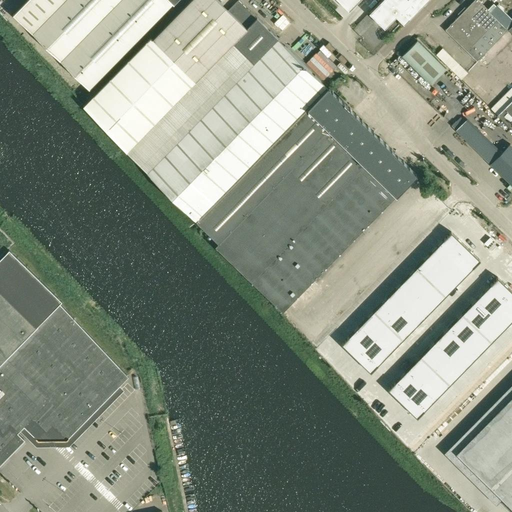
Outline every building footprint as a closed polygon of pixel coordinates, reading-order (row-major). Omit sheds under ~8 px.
[(176,0),(28,0),(13,15),(89,89),(176,0)] [(82,104),(126,151),(257,18),(238,0),(228,10),(217,0),(191,0),(152,39),(149,36),(84,102),(82,104)] [(337,0),(349,11),(359,0),(337,0)] [(381,0),(370,13),(377,20),(385,28),(396,16),(404,24),(426,0),(381,0)] [(491,12),(478,0),(475,0),(446,30),(468,51),(478,61),(509,29),(511,25),(511,18),(498,5),(491,12)] [(328,87),(262,24),(257,18),(126,151),(198,221),(328,87)] [(401,56),(430,84),(445,68),(417,40),(401,56)] [(435,56),(461,81),(467,74),(442,49),(435,56)] [(416,174),(328,87),(198,221),(197,221),(216,240),(213,243),(283,311),(416,174)] [(511,87),(490,109),(511,129),(511,87)] [(490,162),(500,151),(467,118),(456,129),(490,162)] [(500,151),(490,162),(511,184),(511,146),(509,143),(500,151)] [(451,231),(341,343),(371,373),(481,260),(451,231)] [(0,373),(38,411),(24,426),(38,439),(67,439),(128,376),(59,303),(62,300),(9,249),(0,258),(0,373)] [(511,290),(497,276),(387,389),(417,418),(511,320),(511,290)] [(0,459),(6,454),(7,455),(12,450),(11,449),(22,437),(22,438),(23,437),(18,432),(24,426),(38,411),(0,373),(0,459)] [(511,395),(455,453),(502,498),(510,506),(510,507),(511,508),(511,395)]
